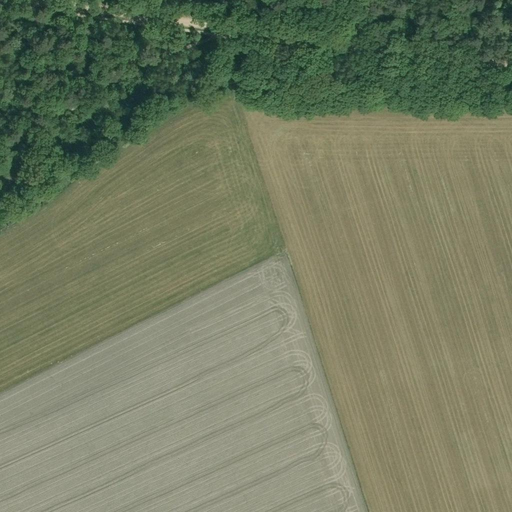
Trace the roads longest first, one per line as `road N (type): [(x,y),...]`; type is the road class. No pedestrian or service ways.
road 1 (track): [(0,151),(113,80),(201,42)]
road 2 (track): [(22,0),(228,28)]
road 3 (track): [(351,46),(511,67)]
road 4 (track): [(228,28),(351,46)]
